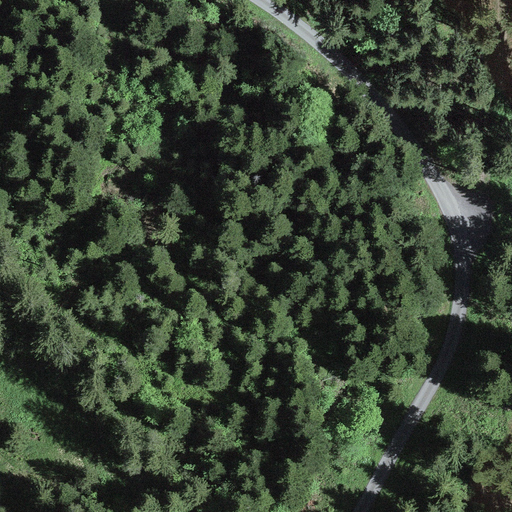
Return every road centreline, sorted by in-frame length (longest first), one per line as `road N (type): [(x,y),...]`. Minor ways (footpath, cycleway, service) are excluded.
road 1 (track): [(366,511),(453,352),(464,260),(460,220),(443,183),(365,81),(265,0)]
road 2 (track): [(460,220),(476,188),(501,0)]
